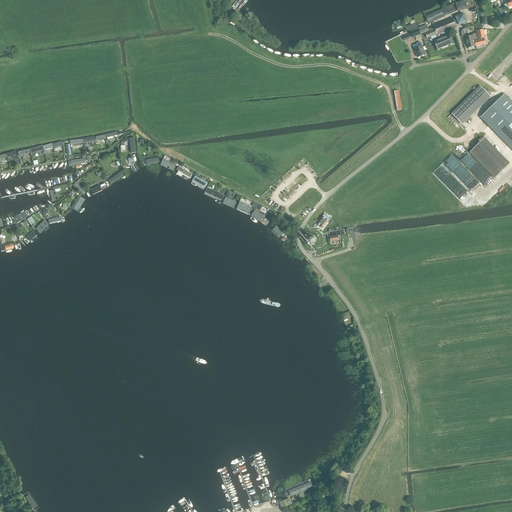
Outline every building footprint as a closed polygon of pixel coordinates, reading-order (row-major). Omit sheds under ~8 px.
[(440,10),(425,16),(428,24),(444,17),(457,11),(454,4),(440,10)] [(466,22),(463,14),(455,17),(456,18),(458,24),(458,25),(466,22)] [(453,20),(452,18),(433,26),(437,35),(456,27),(455,25),(458,24),(456,18),(453,20)] [(415,23),(405,27),(406,31),(409,30),(410,31),(417,28),(415,23)] [(418,29),(420,34),(429,31),(427,26),(418,29)] [(436,35),(433,27),(428,30),(431,37),(436,35)] [(412,37),(415,36),(420,34),(417,28),(410,31),(412,37)] [(485,44),(484,39),(485,39),(483,30),(476,31),(478,39),(478,40),(474,41),(475,46),(485,44)] [(472,35),(465,37),(468,48),(475,46),(473,40),(477,40),(476,34),(472,34),(472,35)] [(448,35),(441,38),(444,46),(452,43),(448,35)] [(434,41),(437,49),(444,46),(441,38),(434,41)] [(422,48),(421,45),(420,42),(417,43),(413,45),(414,48),(418,57),(425,54),(423,50),(422,48)] [(480,86),(451,114),(462,125),(491,97),(480,86)] [(400,90),(393,91),(396,112),(403,111),(400,90)] [(511,102),(504,94),(481,117),(511,148),(511,102)] [(509,163),(485,138),(469,153),(494,178),(509,163)] [(469,163),(474,158),(468,152),(461,159),(464,162),(466,160),(469,163)] [(159,163),(158,157),(145,160),(146,165),(159,163)] [(161,163),(174,168),(175,165),(163,160),(161,163)] [(176,169),(190,177),(192,174),(179,166),(176,169)] [(123,175),(122,174),(121,172),(108,181),(110,184),(123,175)] [(193,180),(204,186),(206,183),(195,177),(193,180)] [(84,191),(75,182),(73,185),(81,193),(84,191)] [(104,183),(91,190),(93,195),(107,188),(104,183)] [(222,200),(224,196),(207,188),(205,192),(222,200)] [(78,211),(84,201),(84,200),(79,197),(72,207),(78,211)] [(237,203),(236,203),(225,197),(223,202),(234,208),(237,203)] [(239,203),(237,207),(248,212),(251,208),(239,203)] [(255,210),(251,215),(260,221),(261,218),(263,219),(264,217),(255,210)] [(317,224),(320,226),(319,226),(322,229),(330,219),(324,214),(317,224)] [(36,230),(38,232),(48,223),(46,221),(36,230)] [(276,226),(272,230),(279,237),(283,233),(276,226)] [(26,238),(29,242),(37,235),(33,231),(26,238)] [(307,238),(306,240),(307,242),(308,244),(310,244),(312,244),(314,244),(315,242),(315,240),(315,238),(314,237),(312,236),(310,236),(308,237),(307,238)] [(298,493),(300,497),(306,495),(304,491),(312,488),(310,482),(289,491),(291,496),(298,493)] [(25,497),(33,508),(37,506),(29,495),(25,497)] [(282,508),(291,504),(289,498),(279,502),(282,508)]
